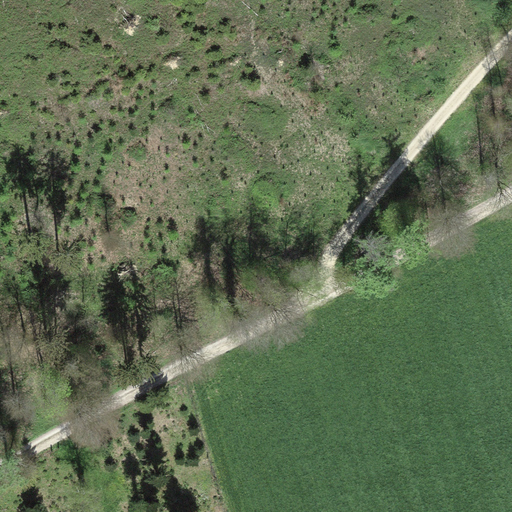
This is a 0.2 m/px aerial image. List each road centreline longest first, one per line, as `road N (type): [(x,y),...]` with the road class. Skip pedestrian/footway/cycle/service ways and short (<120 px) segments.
road 1 (track): [(0,465),(511,194)]
road 2 (track): [(511,39),(333,243),(307,301)]
